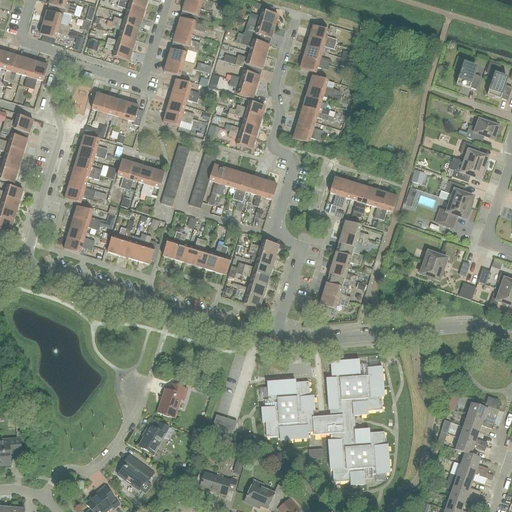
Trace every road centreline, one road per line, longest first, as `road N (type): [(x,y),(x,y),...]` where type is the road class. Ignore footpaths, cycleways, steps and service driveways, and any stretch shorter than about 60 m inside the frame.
road 1 (unclassified): [(274,340),(303,247),(276,236),(296,158),(272,145),(280,113),(274,86),(296,14)]
road 2 (unclassified): [(23,266),(274,340)]
road 3 (unclassified): [(274,340),(460,326),(511,340)]
road 4 (unclassified): [(23,266),(64,125),(46,106),(61,59)]
road 5 (residential): [(165,0),(139,82),(61,59)]
road 6 (unclassified): [(40,497),(60,471),(88,471),(115,448),(136,405),(134,389)]
road 7 (unclassified): [(511,127),(511,159),(486,236),(511,251)]
